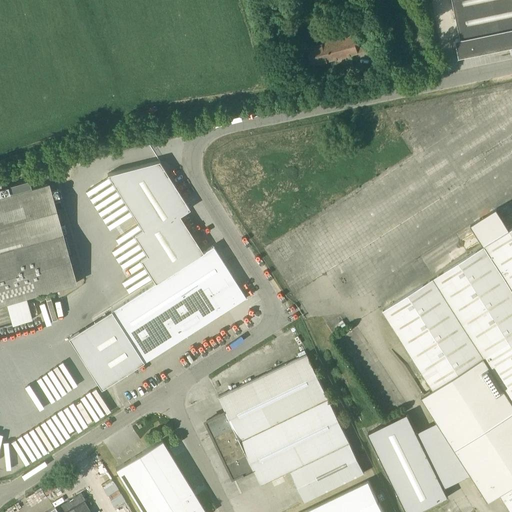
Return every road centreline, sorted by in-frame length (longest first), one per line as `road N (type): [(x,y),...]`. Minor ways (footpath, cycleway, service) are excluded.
road 1 (unclassified): [(159,394),(270,329),(275,317),(272,297),(196,181),(194,152),(216,125),(511,67)]
road 2 (unclassified): [(0,501),(159,394)]
road 3 (unclassified): [(224,511),(159,394)]
